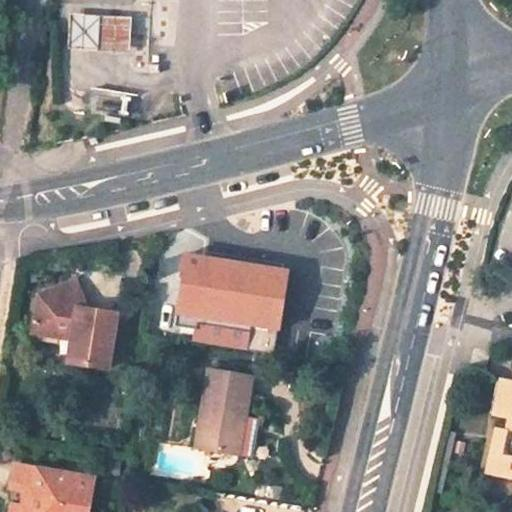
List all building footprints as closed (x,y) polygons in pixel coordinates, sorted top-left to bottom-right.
[(100,15),(71,13),(68,46),(98,48),(128,50),(130,17),(100,15)] [(258,216),(253,247),(324,257),(328,226),(258,216)] [(244,265),(209,260),(202,308),(279,320),(287,271),(244,265)] [(89,315),(86,308),(77,280),(41,293),(37,320),(53,322),(63,335),(74,337),(71,361),(110,367),(118,313),(97,310),(95,317),(89,315)] [(95,317),(97,310),(86,308),(89,315),(95,317)] [(37,320),(35,331),(63,335),(53,322),(37,320)] [(211,367),(200,441),(235,445),(250,447),(255,417),(248,415),(254,373),(211,367)] [(508,411),(504,427),(498,427),(494,448),(501,449),(497,470),(511,473),(511,377),(498,374),(491,408),(508,411)] [(492,425),(484,467),(497,470),(501,449),(494,448),(498,427),(492,425)] [(13,464),(9,492),(25,495),(32,495),(36,468),(13,464)] [(36,468),(32,495),(25,495),(23,507),(11,506),(10,511),(90,511),(94,484),(54,477),(49,470),(36,468)]
